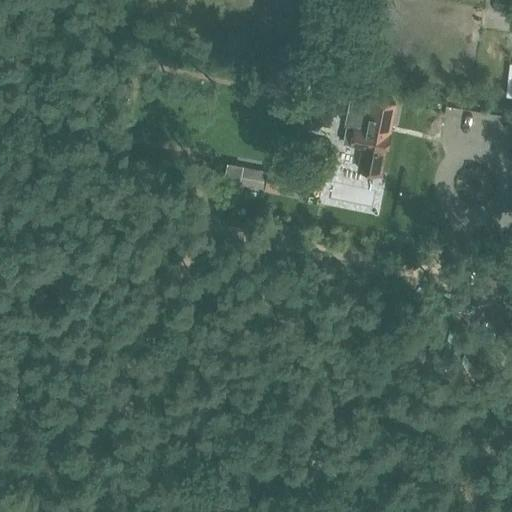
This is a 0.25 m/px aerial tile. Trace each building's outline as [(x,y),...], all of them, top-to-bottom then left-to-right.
[(511,0),(500,0),(499,12),(511,14),(511,0)] [(341,81),(321,77),(317,96),(337,99),(341,81)] [(387,132),(389,123),(391,123),(394,104),(371,100),(371,101),(357,99),(352,126),(346,125),(343,142),(363,146),(359,168),(380,172),(384,150),(386,150),(389,132),(387,132)] [(226,181),(264,188),(289,194),(294,173),(268,169),(267,169),(244,166),(244,163),(230,161),(226,181)] [(509,270),(488,266),(485,283),(506,287),(509,270)]
